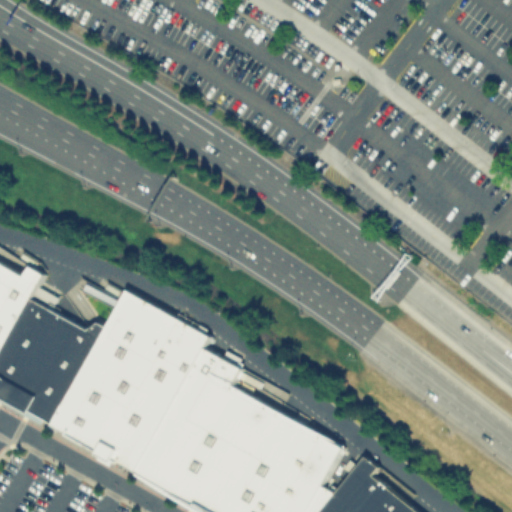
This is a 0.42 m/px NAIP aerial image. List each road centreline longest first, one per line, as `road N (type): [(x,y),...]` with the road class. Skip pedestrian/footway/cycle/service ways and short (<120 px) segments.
road 1 (primary): [(477,349),(232,158),(0,22)]
road 2 (primary): [(0,109),(201,217),(371,333)]
road 3 (primary): [(371,333),(511,440)]
